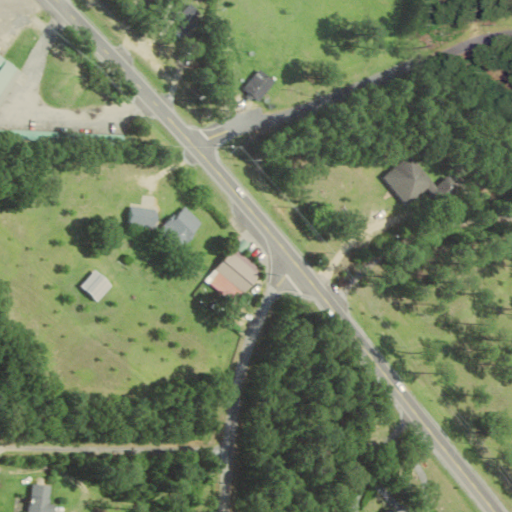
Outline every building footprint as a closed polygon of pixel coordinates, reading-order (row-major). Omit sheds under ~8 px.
[(195,2),(171,16),(182,33),(205,19),(195,2)] [(11,84),(20,71),(4,60),(0,66),(0,89),(6,81),(11,84)] [(260,101),(277,82),(262,68),(245,87),(260,101)] [(385,176),(409,205),(431,187),(443,201),(460,187),(451,176),(439,186),(413,154),(385,176)] [(153,227),(155,208),(128,204),(126,223),(153,227)] [(175,249),(201,224),(183,205),(156,230),(175,249)] [(206,280),(236,303),(262,270),(232,247),(206,280)] [(96,301),(111,285),(94,269),(79,285),(96,301)] [(53,485),(34,483),(31,511),(56,511),(58,502),(52,501),(53,485)]
